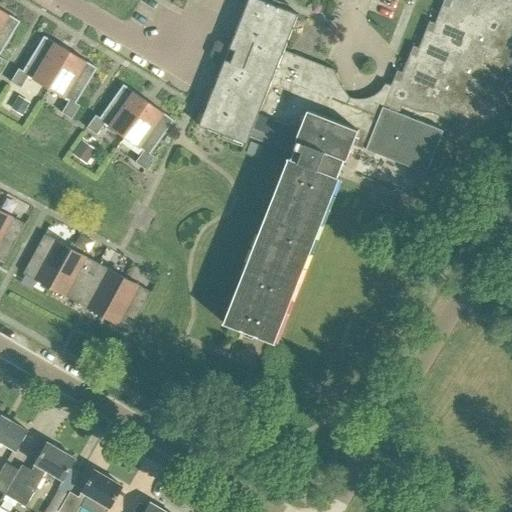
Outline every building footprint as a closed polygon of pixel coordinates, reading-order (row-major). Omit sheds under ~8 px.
[(444,131),(399,114),(402,106),(415,111),(420,113),(424,113),(429,113),(433,114),(455,123),(458,124),(461,118),(457,117),(461,105),(465,96),(469,97),(471,91),(468,90),(472,79),(476,69),(480,70),(482,64),(478,63),(483,52),(486,42),(490,44),(493,38),(489,36),(493,25),(497,15),(501,17),(503,11),(499,9),(503,0),(495,0),(494,4),(490,14),(480,11),(478,16),(482,18),(478,28),(474,39),(464,35),(462,41),(466,43),(462,52),(457,63),(448,60),(446,66),(449,67),(446,77),(441,88),(432,84),(430,90),(433,92),(429,101),(408,93),(406,98),(389,91),(386,90),(384,92),(382,94),(379,96),(377,98),(374,99),(371,101),(368,102),(364,111),(319,93),(328,70),(283,52),(298,14),(262,0),(248,0),(229,49),(215,44),(210,56),(224,62),(204,114),(198,127),(246,146),(249,138),(293,155),(290,161),(287,159),(223,323),(275,344),(335,191),(354,143),(366,148),(365,150),(427,174),(444,131)] [(478,16),(480,11),(490,14),(494,4),(484,0),(444,0),(440,13),(478,28),(482,18),(478,16)] [(511,1),(508,0),(503,0),(499,9),(503,11),(501,17),(497,15),(493,25),(511,32),(511,1)] [(0,58),(0,55),(20,22),(0,10),(0,64),(3,60),(0,58)] [(462,41),(464,35),(474,39),(478,28),(440,13),(435,24),(430,22),(424,37),(462,52),(466,43),(462,41)] [(511,32),(493,25),(489,36),(493,38),(490,44),(486,42),(483,52),(511,63),(511,32)] [(49,88),(70,53),(44,37),(22,72),(18,70),(10,83),(21,89),(29,76),(49,88)] [(446,66),(448,60),(457,63),(462,52),(424,37),(419,48),(414,46),(407,62),(446,77),(449,67),(446,66)] [(511,63),(483,52),(478,63),(482,64),(480,70),(476,69),(472,79),(505,92),(509,82),(511,83),(511,63)] [(75,104),(97,69),(70,53),(49,88),(69,100),(61,114),(71,120),(80,107),(75,104)] [(430,90),(432,84),(441,88),(446,77),(407,62),(403,73),(397,71),(391,86),(408,93),(429,101),(433,92),(430,90)] [(510,94),(505,92),(472,79),(468,90),(471,91),(469,97),(465,96),(461,105),(494,118),(498,109),(504,111),(510,94)] [(125,137),(148,104),(123,86),(99,119),(95,116),(86,129),(96,136),(105,123),(125,137)] [(391,86),(389,91),(406,98),(408,93),(391,86)] [(22,116),(28,107),(17,100),(11,109),(22,116)] [(173,122),(148,104),(125,137),(144,151),(135,163),(145,170),(154,158),(150,155),(173,122)] [(500,121),(494,118),(461,105),(457,117),(461,118),(458,124),(455,123),(450,134),(483,147),(487,136),(493,138),(500,121)] [(87,164),(94,154),(80,144),(73,154),(87,164)] [(25,223),(0,209),(0,260),(4,263),(25,223)] [(50,288),(72,249),(45,234),(23,273),(50,288)] [(77,302),(98,263),(72,249),(50,288),(77,302)] [(125,277),(98,263),(77,302),(103,317),(125,277)] [(151,292),(125,277),(103,317),(130,331),(151,292)] [(16,451),(28,431),(1,415),(0,417),(0,443),(1,442),(16,451)] [(62,479),(75,458),(47,442),(32,469),(23,464),(6,494),(25,505),(41,478),(36,475),(41,467),(62,479)] [(0,469),(0,490),(4,493),(18,469),(5,461),(0,469)] [(93,511),(106,511),(122,485),(94,469),(78,497),(70,492),(59,511),(60,511),(76,511),(80,504),(93,511)] [(165,511),(159,508),(150,503),(144,511),(165,511)]
